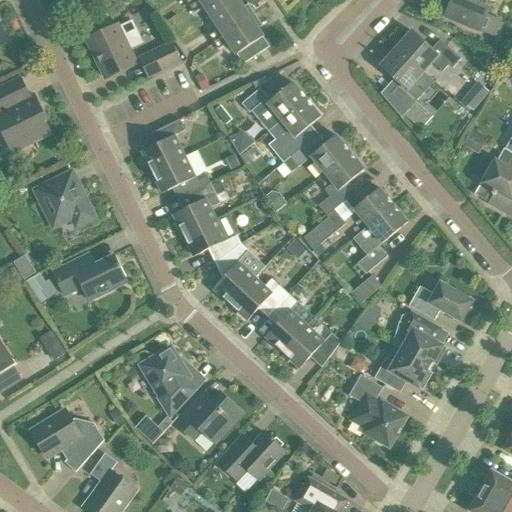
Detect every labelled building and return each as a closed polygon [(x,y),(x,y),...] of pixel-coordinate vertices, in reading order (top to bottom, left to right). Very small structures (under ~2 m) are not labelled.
[(211,19),(238,1),(237,0),(200,0),(189,8),(194,15),(204,8),(211,19)] [(484,6),(486,0),(451,0),(444,18),(479,32),(489,8),(484,6)] [(213,44),(255,16),(248,5),(243,8),(238,1),(211,19),(218,29),(208,36),(213,44)] [(255,16),(213,44),(217,51),(228,44),(235,55),(236,55),(242,65),(269,48),(262,38),(263,37),(257,29),(262,27),(255,16)] [(117,26),(86,41),(105,80),(135,65),(129,51),(140,45),(142,40),(133,20),(117,27),(117,26)] [(396,50),(422,73),(431,63),(442,73),(448,65),(452,69),(461,59),(440,41),(431,50),(411,32),(396,50)] [(199,40),(188,48),(194,57),(205,50),(199,40)] [(148,78),(181,63),(170,41),(138,57),(148,78)] [(413,84),(422,73),(396,50),(380,67),(399,84),(391,94),(409,110),(403,116),(421,130),(432,117),(415,103),(424,93),(413,84)] [(209,86),(203,75),(196,80),(201,90),(209,86)] [(29,97),(19,78),(0,87),(0,129),(8,145),(26,136),(30,137),(32,141),(49,133),(42,119),(43,115),(33,94),(29,97)] [(259,90),(242,105),(249,114),(252,112),(269,132),(306,101),(292,84),(268,103),(265,100),(267,99),(259,90)] [(467,95),(461,101),(473,111),(478,105),(467,95)] [(296,138),(320,118),(306,101),(269,132),(268,133),(274,141),(268,146),(283,164),(290,158),(304,147),(296,138)] [(152,174),(183,158),(173,137),(184,131),(179,121),(157,132),(162,142),(141,153),(152,174)] [(324,175),(350,154),(336,137),(311,157),(310,157),(324,175)] [(311,157),(304,147),(290,158),(283,164),(291,174),(298,168),(298,167),(310,157),(311,157)] [(511,156),(511,153),(505,150),(503,149),(496,161),(494,160),(480,184),(493,191),(491,194),(493,195),(488,205),(511,218),(511,169),(506,166),(511,156)] [(364,171),(350,154),(324,175),(332,184),(324,190),(330,197),(318,206),(327,216),(334,210),(346,200),(339,191),(364,171)] [(188,195),(210,184),(205,173),(193,179),(183,158),(152,174),(162,194),(183,184),(188,195)] [(75,229),(95,220),(71,173),(33,192),(52,230),(71,220),(75,229)] [(183,237),(215,221),(209,209),(219,203),(210,184),(188,195),(194,205),(173,216),(183,237)] [(368,227),(393,206),(379,189),(354,210),(368,227)] [(393,206),(368,227),(382,244),(407,224),(393,206)] [(334,211),(334,210),(327,216),(328,218),(304,238),(318,256),(325,251),(320,245),(345,224),(334,211)] [(215,221),(183,237),(193,258),(214,248),(220,261),(240,245),(236,236),(240,234),(229,214),(215,221)] [(213,292),(230,307),(253,281),(266,267),(241,244),(240,245),(220,261),(231,271),(213,292)] [(39,263),(37,246),(17,247),(18,264),(39,263)] [(366,273),(387,257),(379,247),(358,264),(366,273)] [(124,285),(118,271),(119,270),(113,258),(86,272),(80,260),(52,274),(64,297),(82,288),(89,302),(124,285)] [(39,273),(26,282),(41,304),(58,293),(49,280),(46,282),(39,273)] [(372,275),(366,281),(375,292),(382,286),(372,275)] [(271,313),(289,295),(272,279),(263,289),(253,281),(230,307),(247,323),(263,306),(271,313)] [(440,283),(429,303),(416,295),(409,306),(435,320),(440,311),(461,323),(473,302),(440,283)] [(282,353),(306,328),(289,312),(297,302),(289,295),(271,313),(280,321),(265,338),(282,353)] [(412,311),(411,313),(402,316),(400,322),(399,322),(392,345),(402,350),(401,351),(430,368),(432,363),(436,365),(445,349),(435,344),(443,329),(412,311)] [(306,328),(282,353),(299,369),(315,352),(326,362),(341,342),(331,334),(323,343),(306,328)] [(53,361),(65,354),(52,331),(39,339),(53,361)] [(10,369),(16,366),(0,340),(0,393),(18,383),(10,369)] [(170,420),(192,394),(181,382),(188,378),(170,349),(141,367),(159,396),(156,397),(170,420)] [(401,351),(394,363),(387,360),(376,379),(396,391),(402,379),(422,390),(431,374),(427,372),(430,368),(401,351)] [(356,356),(350,367),(361,373),(364,368),(361,359),(356,356)] [(389,447),(406,418),(376,401),(383,389),(360,376),(348,396),(361,404),(352,421),(367,430),(365,433),(389,447)] [(221,395),(213,405),(204,397),(177,427),(193,442),(201,433),(216,446),(244,415),(221,395)] [(71,421),(65,411),(31,432),(47,458),(64,448),(70,457),(64,463),(75,474),(104,441),(93,424),(74,420),(71,421)] [(254,445),(244,435),(217,464),(237,482),(247,470),(258,480),(284,452),(264,434),(254,445)] [(88,511),(120,511),(136,491),(110,472),(116,464),(104,455),(90,475),(101,483),(83,508),(88,511)] [(511,484),(492,472),(480,492),(511,509),(511,484)] [(177,478),(173,483),(184,492),(189,486),(177,478)] [(340,511),(347,501),(308,479),(294,502),(311,511),(340,511)] [(511,511),(511,509),(480,492),(469,511),(470,511),(511,511)]
